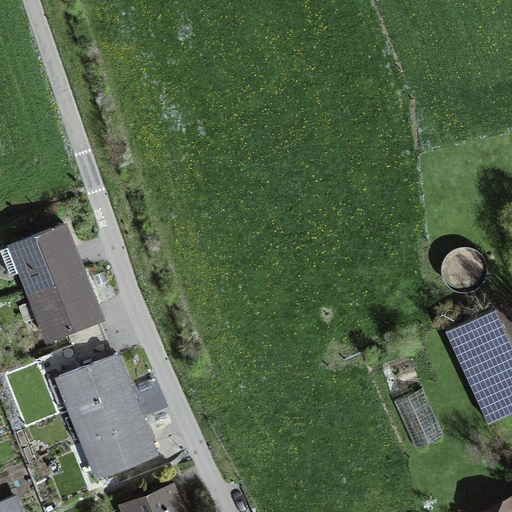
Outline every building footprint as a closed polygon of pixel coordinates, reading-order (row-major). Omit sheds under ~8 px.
[(31,289),(82,269),(63,222),(0,248),(0,249),(10,274),(22,269),(31,289)] [(100,315),(82,269),(42,285),(51,309),(40,314),(49,336),(67,328),(73,343),(101,331),(96,317),(100,315)] [(488,421),(511,410),(511,340),(496,305),(446,328),(488,421)] [(78,405),(128,385),(115,353),(111,354),(101,331),(73,343),(82,366),(60,375),(66,388),(70,387),(78,405)] [(141,417),(128,385),(78,405),(69,409),(76,427),(80,426),(86,439),(141,417)] [(394,399),(416,447),(444,434),(422,387),(394,399)] [(141,417),(86,439),(91,453),(96,451),(103,470),(154,450),(141,417)] [(124,504),(126,511),(182,511),(172,485),(124,504)] [(0,511),(22,511),(17,497),(0,503),(0,511)] [(511,511),(511,501),(488,511),(511,511)]
